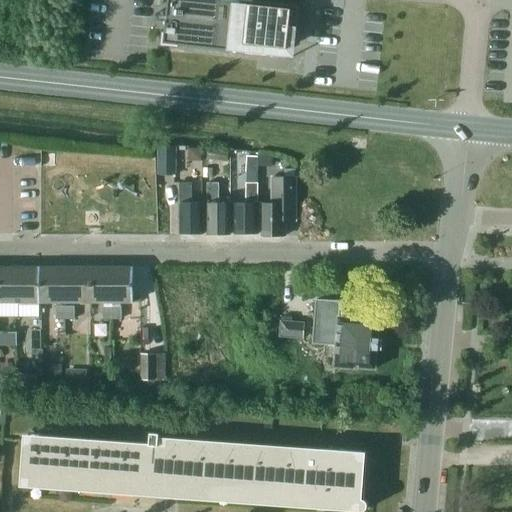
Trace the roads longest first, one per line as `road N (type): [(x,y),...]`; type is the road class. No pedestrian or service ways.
road 1 (primary): [(466,130),(0,78)]
road 2 (residential): [(451,251),(0,250)]
road 3 (tertiary): [(422,511),(451,251)]
